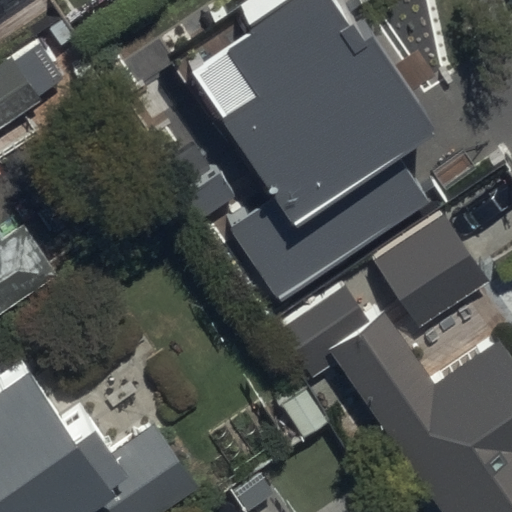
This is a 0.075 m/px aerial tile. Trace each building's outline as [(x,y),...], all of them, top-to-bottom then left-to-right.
[(339,0),(222,0),(170,35),(266,175),(216,209),(268,284),(417,182),(376,123),(409,100),(339,0)] [(7,41),(0,46),(0,109),(37,84),(7,41)] [(438,199),(369,244),(414,312),(483,267),(438,199)] [(0,280),(44,250),(13,205),(0,213),(0,280)] [(309,365),(339,345),(453,511),(511,511),(511,340),(494,315),(428,360),(378,287),(361,298),(341,270),(275,315),(309,365)] [(64,403),(16,337),(0,348),(0,511),(73,511),(79,508),(81,511),(121,511),(191,461),(149,403),(109,432),(80,392),(64,403)]
